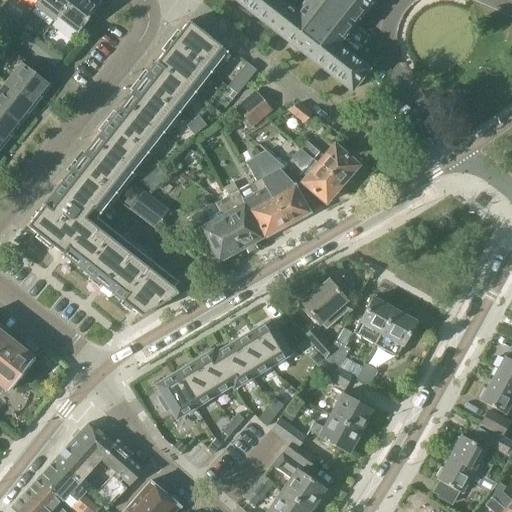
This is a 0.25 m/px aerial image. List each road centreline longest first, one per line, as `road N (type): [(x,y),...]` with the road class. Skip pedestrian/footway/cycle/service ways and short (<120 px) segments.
road 1 (tertiary): [(447,163),(97,375)]
road 2 (tertiary): [(369,511),(511,259)]
road 3 (residential): [(0,216),(145,32),(145,0)]
road 4 (residential): [(97,375),(146,449),(215,511)]
road 5 (tertiary): [(97,375),(0,492)]
road 6 (residential): [(97,375),(0,285)]
